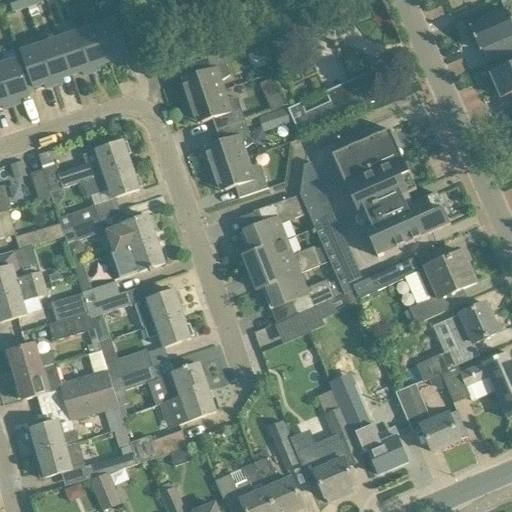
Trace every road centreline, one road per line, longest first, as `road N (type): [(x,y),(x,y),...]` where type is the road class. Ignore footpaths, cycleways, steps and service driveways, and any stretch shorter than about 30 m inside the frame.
road 1 (residential): [(242,370),(160,132),(143,117),(120,114),(0,152)]
road 2 (tertiary): [(511,243),(404,0)]
